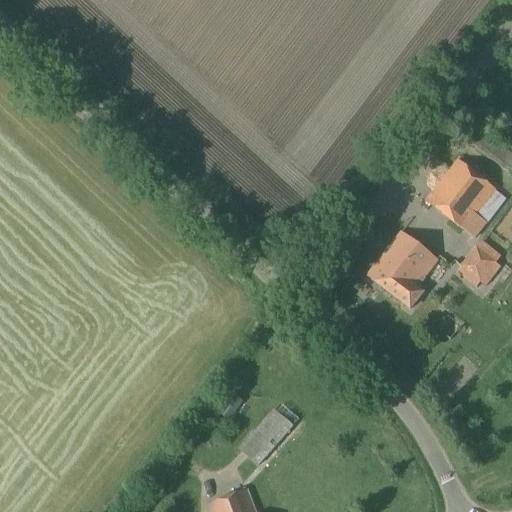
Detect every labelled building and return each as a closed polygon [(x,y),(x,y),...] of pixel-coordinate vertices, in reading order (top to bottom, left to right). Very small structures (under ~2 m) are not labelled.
[(507,176),(511,169),(511,156),(480,133),(470,145),(507,176)] [(474,241),(486,226),(505,201),(494,192),(457,161),(424,202),(474,241)] [(409,311),(421,295),(415,290),(436,263),(400,235),(366,277),(409,311)] [(462,273),(487,294),(511,265),(511,262),(489,243),(462,273)] [(232,397),(219,415),(227,421),(241,404),(232,397)] [(258,469),(277,445),(292,428),(272,411),(238,451),(258,469)] [(254,511),(246,492),(204,508),(205,511),(254,511)]
